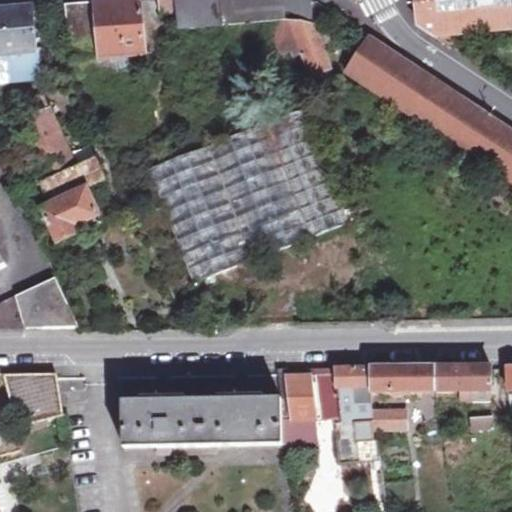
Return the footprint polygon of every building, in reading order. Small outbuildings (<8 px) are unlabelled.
[(102,58),(146,53),(140,0),(117,0),(64,4),(69,28),(72,60),(75,60),(88,89),(105,88),(104,75),(102,58)] [(160,0),(161,14),(177,13),(179,31),(271,23),(284,53),(299,48),(301,54),(303,53),(311,76),(332,70),(316,28),(293,24),(294,27),(279,27),(277,22),(287,21),(286,12),(313,22),(311,0),(160,0)] [(511,0),(418,0),(421,29),(436,39),(511,31),(511,0)] [(0,84),(40,80),(34,7),(0,10),(0,84)] [(347,74),(511,182),(511,130),(378,42),(372,38),(347,74)] [(102,58),(104,75),(147,71),(146,53),(102,58)] [(168,80),(184,78),(183,54),(166,55),(168,80)] [(103,222),(88,189),(107,180),(98,158),(77,166),(48,108),(38,96),(19,106),(25,120),(21,123),(45,173),(39,176),(52,204),(43,208),(60,242),(103,222)] [(263,122),(257,107),(239,115),(240,118),(236,120),(241,131),(263,122)] [(197,285),(351,225),(307,112),(153,170),(197,285)] [(0,329),(81,328),(57,278),(50,281),(0,303),(0,329)] [(493,367),(437,368),(439,391),(440,398),(473,396),(473,401),(493,401),(493,367)] [(439,391),(437,368),(416,368),(373,369),(374,391),(439,391)] [(372,391),(374,391),(373,369),(339,369),(340,377),(343,418),(344,423),(341,424),(345,462),(383,460),(381,443),(377,442),(376,432),(372,391)] [(63,416),(64,416),(59,382),(58,375),(32,376),(5,376),(17,419),(15,419),(17,424),(18,424),(19,427),(20,427),(20,426),(29,423),(47,419),(62,415),(63,416)] [(282,399),(283,421),(298,420),(318,419),(314,378),(281,377),(282,399)] [(340,377),(314,378),(318,419),(343,418),(340,377)] [(283,421),(282,399),(252,399),(122,401),(124,447),(284,444),(283,421)] [(409,431),(409,412),(378,412),(379,432),(409,431)] [(473,430),(497,430),(497,418),(473,418),(473,430)] [(32,432),(49,427),(47,419),(29,423),(32,432)] [(383,460),(345,462),(347,484),(386,483),(383,460)] [(6,485),(0,486),(0,511),(11,511),(14,511),(6,485)]
